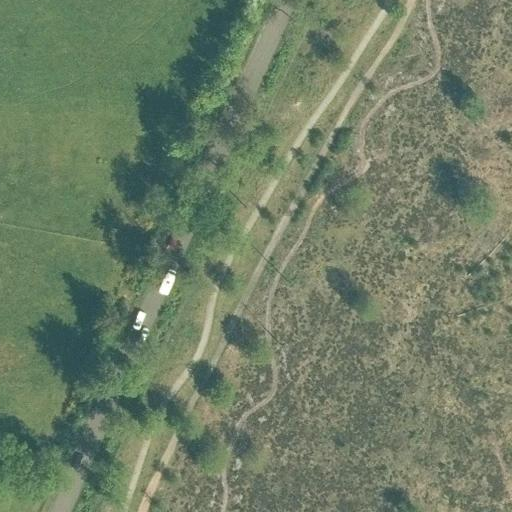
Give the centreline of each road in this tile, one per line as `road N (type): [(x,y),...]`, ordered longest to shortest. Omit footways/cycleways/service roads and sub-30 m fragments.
road 1 (track): [(142,511),(248,285),(410,0)]
road 2 (tertiary): [(57,511),(287,0)]
